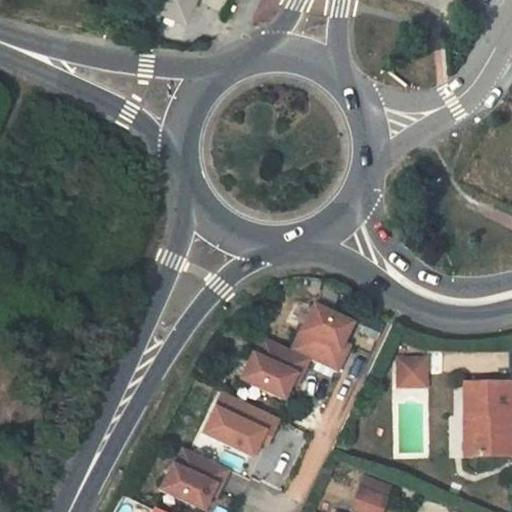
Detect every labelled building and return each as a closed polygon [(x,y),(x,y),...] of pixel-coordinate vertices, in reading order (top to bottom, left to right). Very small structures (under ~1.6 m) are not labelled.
[(188,0),(137,0),(182,18),(188,0)] [(350,325),(313,307),(291,351),(264,338),(256,356),(253,354),(240,378),(282,400),(289,385),(294,376),(299,379),(309,360),(336,373),(345,355),(338,351),(342,342),(350,325)] [(342,342),(338,351),(345,355),(349,346),(342,342)] [(426,356),(393,358),(394,390),(428,389),(426,356)] [(299,379),(294,376),(289,385),(295,388),(299,379)] [(472,456),(511,456),(510,383),(463,383),(463,417),(471,417),(472,456)] [(278,420),(222,393),(202,434),(250,457),(255,448),(259,440),(262,434),(270,438),(278,420)] [(471,417),(463,417),(463,457),(472,456),(471,417)] [(270,438),(262,434),(259,440),(267,445),(270,438)] [(228,470),(183,449),(175,467),(172,465),(160,490),(202,511),(209,496),(213,487),(219,490),(223,481),(228,470)] [(387,500),(391,488),(368,479),(362,491),(387,500)] [(219,490),(213,487),(209,496),(215,498),(219,490)] [(357,511),(381,511),(387,500),(362,491),(354,511),(357,511)] [(129,500),(123,511),(145,511),(147,507),(129,500)]
